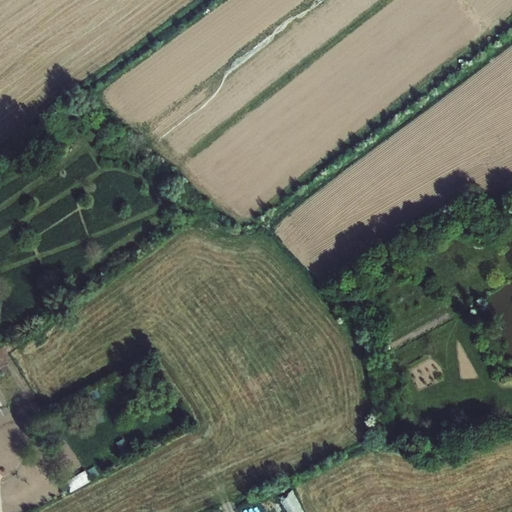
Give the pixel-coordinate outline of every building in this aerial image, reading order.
[(97,388),(91,391),(95,400),(101,397),(97,388)] [(103,408),(96,409),(99,423),(106,422),(103,408)] [(124,439),(117,443),(124,456),(131,452),(124,439)] [(95,467),(87,471),(93,480),(100,476),(95,467)] [(66,482),(72,492),(92,481),(86,471),(66,482)]
